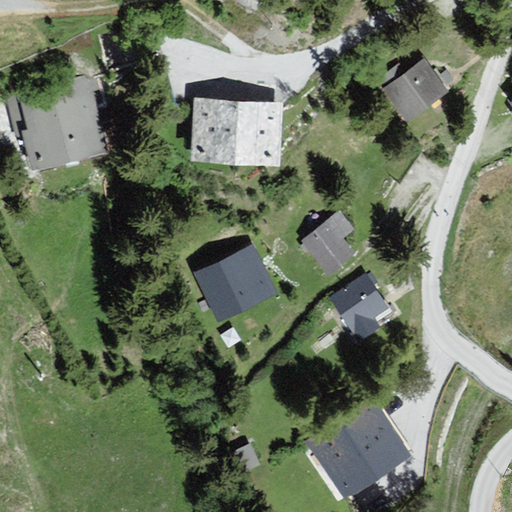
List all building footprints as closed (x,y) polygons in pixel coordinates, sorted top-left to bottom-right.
[(433,63),(394,93),(420,127),(460,97),(433,63)] [(30,134),(42,173),(124,149),(101,70),(26,92),(38,132),(30,134)] [(303,107),(211,105),(209,166),(302,168),(303,107)] [(375,243),(347,212),(312,244),(340,274),(375,243)] [(284,297),(260,248),(203,276),(227,325),(284,297)] [(379,276),(340,304),(369,344),(408,317),(379,276)] [(307,446),(345,501),(410,455),(372,400),(307,446)]
